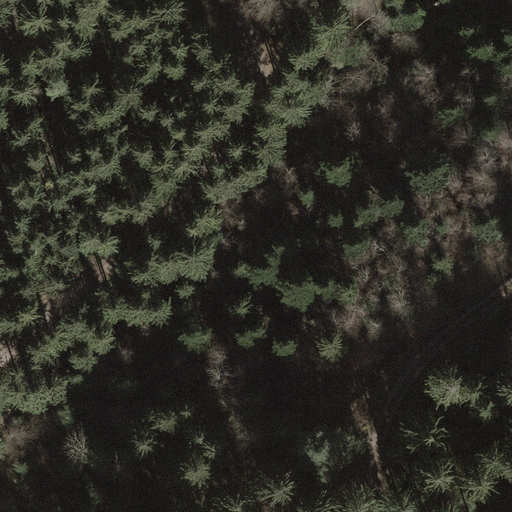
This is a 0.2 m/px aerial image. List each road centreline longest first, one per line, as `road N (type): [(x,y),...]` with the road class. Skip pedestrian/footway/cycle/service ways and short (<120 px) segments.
road 1 (track): [(0,360),(234,138),(264,64),(248,19),(230,0)]
road 2 (track): [(511,280),(438,340),(390,397),(373,452),(376,511)]
